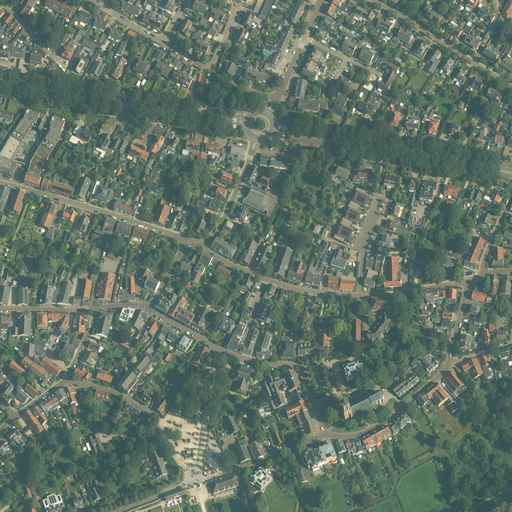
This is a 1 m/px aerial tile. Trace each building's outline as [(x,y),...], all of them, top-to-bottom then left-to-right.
[(27,2),(23,0),(22,3),(32,9),(35,5),(27,1),(27,2)] [(48,9),(52,2),(51,1),(51,0),(45,0),(44,2),(46,3),(44,7),(48,9)] [(52,11),(58,0),(57,0),(55,0),(54,2),(52,2),(48,9),(52,11)] [(56,13),(60,6),(59,5),(61,1),(58,0),(52,11),(56,13)] [(121,10),(127,12),(129,6),(131,1),(129,0),(127,5),(124,4),(121,10)] [(169,11),(171,5),(160,0),(159,0),(159,1),(165,4),(163,8),(169,11)] [(267,0),(260,15),(266,17),(273,0),(267,0)] [(344,11),(346,9),(343,7),(338,4),(339,2),(333,0),(331,0),(330,3),(340,8),(340,9),(342,10),(344,11)] [(474,8),(478,2),(475,0),(471,0),(467,8),(471,10),(469,12),(473,15),(474,14),(477,10),(474,8)] [(129,6),(127,12),(132,15),(135,9),(131,7),(134,2),(131,1),(129,6)] [(198,12),(203,2),(202,1),(200,3),(197,2),(193,9),(198,12)] [(299,1),(296,7),(303,10),(306,4),(299,1)] [(204,15),(208,8),(205,6),(205,3),(203,2),(198,12),(204,15)] [(30,13),(32,9),(22,3),(20,5),(24,7),(23,9),(30,13)] [(60,15),(66,4),(64,3),(62,7),(60,6),(56,13),(60,15)] [(140,11),(141,8),(138,7),(139,4),(137,3),(135,9),(132,15),(138,17),(140,11)] [(64,17),(68,10),(67,9),(69,6),(66,4),(60,15),(64,17)] [(342,12),(329,5),(327,10),(333,13),(334,13),(335,10),(341,14),(342,12)] [(511,7),(507,5),(502,12),(506,15),(504,18),(510,21),(511,19),(510,18),(511,15),(511,7)] [(431,23),(436,15),(430,12),(432,8),(428,6),(424,12),(428,15),(426,18),(432,22),(431,23)] [(301,15),(303,10),(296,7),(294,12),(301,15)] [(360,19),(364,11),(358,8),(355,15),(352,14),(351,16),(350,20),(348,23),(350,24),(352,21),(354,17),(359,20),(360,19)] [(30,13),(23,9),(22,10),(21,9),(19,14),(23,16),(24,14),(28,17),(30,13)] [(75,12),(70,9),(70,11),(68,10),(64,17),(68,20),(71,15),(73,16),(75,12)] [(490,12),(485,9),(484,11),(482,10),(478,16),(474,14),(473,15),(469,21),(473,24),(476,18),(480,20),(481,18),(484,20),(490,12)] [(218,16),(220,11),(219,10),(217,12),(214,10),(210,18),(215,21),(218,16)] [(333,13),(327,10),(325,14),(335,19),(336,17),(335,17),(336,14),(334,13),(333,13)] [(439,10),(436,15),(431,23),(434,25),(434,24),(438,26),(440,23),(442,24),(446,19),(440,15),(442,12),(439,10)] [(221,24),(225,16),(222,14),(222,11),(220,11),(218,16),(215,21),(221,24)] [(363,25),(365,21),(369,14),(364,11),(360,19),(362,20),(360,24),(363,25)] [(87,24),(91,17),(81,12),(78,17),(75,16),(72,22),(71,24),(74,25),(75,23),(76,22),(80,24),(81,23),(85,25),(87,25),(87,24)] [(148,25),(154,13),(151,12),(149,17),(145,16),(143,22),(148,25)] [(298,20),(301,15),(294,12),(292,17),(298,20)] [(491,36),(496,28),(493,26),(495,24),(492,23),(495,18),(493,17),(494,15),(490,12),(484,20),(487,22),(486,24),(492,28),(488,34),(491,35),(491,36)] [(156,21),(153,19),(155,14),(154,13),(148,25),(154,27),(159,16),(159,15),(156,21)] [(255,16),(247,13),(246,16),(243,16),(243,18),(252,22),(255,16)] [(371,23),(375,17),(369,14),(365,21),(368,22),(366,26),(369,28),(368,29),(370,30),(373,26),(370,25),(371,23)] [(5,24),(1,29),(3,31),(13,19),(9,15),(7,17),(5,16),(2,21),(3,22),(5,24)] [(160,30),(162,23),(159,22),(161,16),(159,16),(154,27),(160,30)] [(292,18),(288,16),(286,20),(290,21),(289,23),(296,26),(298,20),(292,17),(292,18)] [(250,28),(252,22),(243,18),(242,19),(244,21),(242,25),(250,28)] [(333,27),(334,23),(324,18),(322,22),(333,27)] [(99,29),(100,27),(102,22),(97,19),(93,27),(96,28),(95,32),(97,33),(99,29)] [(282,22),(274,19),(273,21),(276,22),(275,23),(281,26),(280,27),(282,28),(280,31),(285,33),(291,36),(294,31),(287,28),(286,27),(287,25),(281,22),(282,22)] [(7,36),(10,32),(11,30),(17,23),(13,20),(8,27),(6,29),(7,31),(5,34),(7,36)] [(383,21),(381,20),(378,25),(376,24),(372,30),(377,33),(379,30),(382,32),(387,21),(386,21),(385,21),(384,21),(383,21)] [(192,25),(184,21),(183,24),(180,24),(180,26),(189,31),(192,25)] [(390,39),(393,33),(390,31),(393,26),(390,24),(389,24),(389,23),(388,22),(387,21),(382,32),(385,33),(384,36),(390,39)] [(105,32),(108,25),(102,22),(100,27),(99,29),(105,32)] [(335,32),(337,29),(333,27),(322,22),(320,25),(328,29),(329,29),(335,32)] [(15,36),(20,28),(19,27),(20,25),(17,23),(16,25),(10,33),(10,32),(7,36),(10,38),(11,37),(13,38),(15,36)] [(344,29),(346,26),(340,23),(338,26),(337,29),(341,31),(342,30),(343,28),(344,29)] [(452,35),(457,28),(451,24),(447,31),(452,35)] [(475,26),(472,24),(471,26),(467,33),(469,35),(475,26)] [(186,36),(189,31),(180,26),(178,27),(180,29),(179,33),(186,36)] [(457,27),(457,28),(452,35),(458,39),(463,30),(458,27),(457,27)] [(201,29),(198,35),(195,41),(194,43),(194,44),(194,43),(197,45),(194,49),(198,51),(197,54),(199,54),(201,50),(205,43),(205,42),(199,39),(204,30),(201,29)] [(318,30),(317,33),(327,39),(330,33),(320,29),(319,30),(318,30)] [(20,39),(23,35),(24,33),(20,30),(9,46),(8,46),(9,47),(12,47),(18,38),(20,39)] [(112,42),(113,41),(117,32),(112,30),(109,37),(112,38),(110,41),(112,42)] [(127,35),(136,40),(138,35),(129,30),(127,35)] [(245,39),(247,33),(240,30),(238,33),(236,33),(236,35),(245,39)] [(404,32),(401,30),(399,36),(395,34),(392,40),(398,44),(399,41),(403,42),(408,32),(407,32),(406,31),(405,32),(404,31),(404,32)] [(120,42),(123,35),(117,32),(113,41),(112,42),(115,43),(116,40),(120,42)] [(409,50),(413,43),(410,42),(413,36),(411,35),(410,34),(410,33),(409,33),(408,32),(403,42),(406,44),(404,47),(409,50)] [(485,45),(489,40),(488,39),(491,35),(488,34),(485,32),(483,37),(485,39),(482,43),(485,45)] [(26,46),(29,41),(27,40),(29,37),(26,35),(27,35),(24,33),(23,35),(20,39),(24,42),(23,43),(26,46)] [(289,41),(291,36),(285,33),(282,39),(289,41)] [(328,44),(330,40),(327,39),(317,33),(315,37),(320,39),(319,41),(321,42),(322,41),(323,41),(328,44)] [(243,51),(245,46),(242,45),(245,39),(236,35),(234,37),(236,39),(235,42),(236,43),(234,47),(243,51)] [(471,47),(476,38),(474,37),(472,39),(469,37),(465,43),(471,47)] [(282,39),(280,38),(279,40),(281,41),(280,44),(287,47),(289,41),(282,39)] [(471,47),(477,50),(481,43),(476,39),(476,38),(471,47)] [(347,54),(352,44),(346,42),(346,41),(343,39),(341,44),(345,45),(342,51),(344,52),(344,53),(347,54)] [(66,50),(64,49),(60,56),(61,56),(60,57),(62,58),(63,57),(65,58),(70,49),(71,47),(72,45),(72,44),(74,41),(71,40),(66,50)] [(264,44),(262,43),(262,42),(258,40),(257,43),(264,47),(275,51),(276,49),(277,49),(277,50),(284,52),(287,47),(280,44),(277,43),(275,47),(271,46),(271,45),(270,44),(269,44),(268,43),(267,44),(266,44),(265,43),(264,44)] [(9,46),(3,41),(1,44),(0,45),(0,46),(3,47),(2,52),(0,51),(0,58),(8,60),(9,55),(10,55),(11,55),(12,47),(9,47),(8,46),(9,46)] [(352,44),(347,54),(350,56),(351,55),(353,56),(355,51),(358,52),(363,43),(360,41),(358,46),(355,44),(355,46),(352,44)] [(31,55),(29,54),(27,61),(30,61),(29,64),(35,65),(37,51),(38,46),(35,42),(34,48),(33,50),(34,51),(33,55),(31,55)] [(422,43),(421,42),(414,52),(415,53),(414,55),(422,60),(426,54),(423,52),(427,46),(425,45),(425,44),(424,43),(423,43),(422,43)] [(201,50),(199,54),(201,55),(203,53),(206,55),(210,47),(207,46),(207,44),(205,43),(201,50)] [(122,56),(126,47),(121,44),(118,50),(117,53),(116,54),(121,56),(122,56)] [(37,51),(35,65),(40,66),(42,56),(44,58),(47,55),(41,49),(38,46),(37,51)] [(359,59),(365,62),(369,53),(371,50),(363,46),(359,53),(362,54),(359,59)] [(489,58),(495,50),(489,46),(484,55),(489,58)] [(503,56),(508,47),(506,46),(500,54),(503,56)] [(10,55),(9,57),(21,59),(22,49),(21,49),(20,51),(17,48),(12,47),(11,55),(10,55)] [(279,63),(282,58),(282,57),(279,56),(280,53),(275,51),(264,47),(265,47),(264,49),(262,54),(265,56),(273,60),(279,63)] [(326,61),(329,55),(316,48),(313,54),(324,60),(326,61)] [(69,61),(73,54),(71,53),(72,50),(70,49),(65,58),(67,59),(67,60),(69,61),(69,60),(69,61)] [(495,62),(499,56),(498,56),(500,53),(495,50),(489,58),(495,62)] [(436,52),(434,51),(427,61),(428,61),(426,63),(429,65),(431,67),(428,72),(431,74),(439,63),(436,61),(440,55),(439,54),(438,53),(438,52),(437,52),(436,52)] [(376,61),(380,55),(376,53),(374,56),(369,53),(365,62),(370,65),(373,59),(376,61)] [(121,56),(116,54),(113,59),(116,61),(109,76),(117,80),(126,62),(120,58),(121,56)] [(322,65),(324,60),(313,54),(311,59),(322,65)] [(244,66),(248,56),(247,55),(245,60),(239,57),(237,63),(244,66)] [(79,56),(78,59),(77,60),(72,70),(79,74),(83,66),(86,67),(89,61),(79,56)] [(277,68),(279,63),(273,60),(265,56),(264,60),(269,62),(268,65),(277,68)] [(507,70),(511,62),(511,60),(510,60),(511,59),(507,57),(501,66),(507,70)] [(138,75),(139,73),(143,65),(144,64),(141,62),(142,60),(139,59),(133,71),(135,72),(136,74),(138,75)] [(175,68),(177,65),(179,61),(176,59),(172,66),(170,65),(168,68),(165,66),(161,75),(167,78),(171,69),(173,67),(175,68)] [(319,70),(322,65),(311,59),(308,64),(319,70)] [(449,60),(447,59),(440,69),(441,69),(438,73),(439,74),(440,75),(441,74),(442,73),(448,77),(452,71),(450,69),(453,63),(452,62),(451,61),(451,60),(450,60),(449,60)] [(98,77),(103,67),(96,63),(90,73),(98,77)] [(145,77),(151,65),(149,63),(147,66),(144,64),(143,65),(139,73),(138,75),(141,77),(143,76),(145,77)] [(160,78),(161,75),(165,66),(159,63),(155,72),(157,73),(156,76),(160,78)] [(232,77),(237,68),(226,63),(222,72),(232,77)] [(245,78),(250,80),(251,78),(253,72),(247,71),(248,68),(250,64),(247,63),(242,74),(245,75),(245,78)] [(316,75),(319,70),(308,64),(305,69),(316,75)] [(388,76),(389,76),(394,79),(395,77),(399,70),(390,65),(387,71),(390,73),(389,74),(390,74),(389,76),(388,76)] [(461,69),(459,68),(454,79),(457,80),(456,83),(462,86),(466,79),(463,78),(466,71),(464,70),(463,69),(462,69),(461,69)] [(315,82),(318,76),(316,75),(305,69),(302,75),(315,82)] [(177,83),(182,74),(176,72),(172,81),(177,83)] [(183,86),(184,83),(187,77),(182,74),(177,83),(183,86)] [(268,82),(269,76),(264,74),(264,76),(258,74),(257,80),(256,81),(262,83),(263,81),(268,82)] [(207,88),(208,82),(205,81),(206,77),(198,75),(196,82),(200,83),(197,92),(200,93),(200,94),(202,94),(203,94),(205,87),(207,88)] [(388,76),(386,81),(385,83),(384,84),(381,83),(378,89),(387,93),(390,87),(392,83),(394,79),(389,76),(388,76)] [(188,89),(193,80),(187,77),(184,83),(183,86),(188,89)] [(480,91),(483,85),(479,82),(473,79),(470,86),(475,89),(476,88),(480,91)] [(304,101),(307,83),(299,82),(296,99),(295,99),(291,98),(289,106),(299,107),(298,109),(319,113),(319,111),(327,112),(328,104),(322,103),(321,105),(304,102),(304,101)] [(334,94),(336,91),(320,83),(319,86),(334,94)] [(463,98),(468,88),(464,87),(459,97),(463,98)] [(323,98),(324,89),(317,88),(315,97),(323,98)] [(498,93),(492,89),(490,92),(489,91),(485,96),(492,100),(491,103),(498,93)] [(349,98),(340,93),(339,96),(338,95),(338,97),(335,103),(335,104),(334,104),(331,111),(343,117),(347,109),(346,109),(349,104),(347,103),(349,98)] [(500,109),(504,101),(502,99),(504,97),(498,93),(491,103),(500,109)] [(416,100),(418,101),(422,102),(425,97),(418,94),(416,100)] [(365,114),(369,106),(371,102),(373,99),(370,98),(369,101),(368,101),(365,106),(360,103),(359,106),(360,106),(358,110),(363,112),(362,113),(365,114)] [(393,109),(396,101),(392,99),(389,98),(388,100),(391,102),(388,107),(393,109)] [(466,101),(459,98),(454,107),(462,111),(466,101)] [(375,114),(376,110),(369,106),(365,114),(366,114),(366,115),(368,116),(368,114),(372,116),(373,113),(375,114)] [(478,119),(482,110),(478,108),(474,117),(478,119)] [(27,111),(25,116),(37,121),(39,116),(27,111)] [(399,121),(401,121),(401,118),(399,118),(400,114),(392,113),(392,116),(388,116),(388,121),(391,121),(390,126),(398,127),(399,121)] [(13,121),(13,118),(12,118),(13,115),(7,114),(5,120),(4,124),(10,124),(12,122),(12,121),(13,121)] [(22,123),(32,126),(33,125),(35,126),(37,121),(25,116),(22,123)] [(52,119),(50,125),(62,129),(64,124),(52,119)] [(503,128),(506,122),(500,119),(497,125),(495,131),(497,132),(500,126),(503,128)] [(20,122),(16,128),(27,134),(32,126),(22,123),(20,122)] [(437,134),(438,125),(431,124),(431,123),(427,122),(426,127),(430,127),(429,133),(437,134)] [(476,128),(477,125),(473,124),(472,128),(471,130),(470,130),(469,138),(473,139),(473,140),(476,141),(479,129),(476,128)] [(49,131),(60,135),(62,129),(50,125),(49,127),(51,128),(49,131)] [(459,135),(461,127),(457,127),(457,130),(450,129),(449,136),(455,137),(455,134),(459,135)] [(16,128),(13,134),(24,140),(27,134),(16,128)] [(83,132),(76,128),(73,134),(76,135),(75,138),(72,136),(69,142),(76,145),(78,141),(80,142),(81,140),(88,144),(92,135),(83,131),(83,132)] [(485,137),(486,130),(479,129),(476,141),(483,142),(484,137),(485,137)] [(47,134),(59,141),(62,135),(60,135),(49,131),(47,134)] [(497,133),(497,137),(496,137),(495,139),(494,139),(493,143),(495,143),(494,144),(498,145),(497,147),(501,148),(501,147),(504,148),(506,141),(504,141),(504,138),(505,138),(507,133),(503,132),(502,134),(501,133),(497,133)] [(13,134),(9,140),(20,146),(24,140),(13,134)] [(44,139),(55,146),(59,141),(47,134),(44,139)] [(102,159),(109,146),(106,145),(109,138),(103,135),(97,148),(102,151),(99,158),(102,159)] [(164,140),(158,137),(157,139),(156,139),(149,151),(155,154),(158,146),(161,147),(164,140)] [(41,145),(52,151),(55,146),(44,139),(41,145)] [(9,140),(6,146),(17,152),(20,146),(9,140)] [(117,152),(117,151),(121,143),(115,140),(111,149),(117,152)] [(173,153),(174,152),(179,143),(173,140),(169,147),(172,148),(170,151),(173,153)] [(123,154),(127,145),(121,142),(121,143),(117,151),(123,154)] [(183,150),(182,155),(185,155),(187,156),(188,152),(192,153),(192,152),(193,143),(187,142),(186,149),(186,150),(185,151),(183,150)] [(41,145),(38,150),(49,157),(52,151),(41,145)] [(6,146),(2,152),(13,158),(17,152),(6,146)] [(133,159),(134,156),(138,150),(132,147),(128,156),(133,159)] [(242,157),(243,152),(232,150),(229,149),(227,159),(232,160),(239,161),(240,157),(242,157)] [(40,158),(46,162),(49,157),(38,150),(35,155),(40,158)] [(140,159),(143,152),(138,150),(134,156),(133,159),(132,162),(134,163),(134,161),(135,162),(136,160),(137,158),(140,159)] [(2,152),(0,154),(0,158),(10,162),(13,158),(2,152)] [(145,162),(148,155),(143,152),(140,159),(138,162),(141,163),(142,160),(145,162)] [(40,158),(35,155),(32,160),(43,167),(46,162),(40,158)] [(270,158),(271,156),(266,156),(266,157),(261,156),(261,157),(260,156),(259,163),(260,163),(259,166),(276,169),(276,171),(280,172),(280,170),(287,171),(287,170),(289,171),(290,168),(291,168),(291,165),(291,163),(291,161),(289,161),(289,160),(284,160),(281,160),(281,159),(278,158),(278,159),(277,159),(277,158),(274,158),(271,158),(270,158)] [(0,172),(6,175),(10,162),(0,158),(0,161),(2,162),(0,168),(0,172)] [(43,167),(32,160),(29,167),(28,171),(27,175),(34,177),(38,178),(40,171),(43,167)] [(239,165),(239,161),(232,160),(230,169),(237,170),(237,165),(239,165)] [(17,165),(10,162),(6,175),(12,177),(17,165)] [(245,178),(254,182),(260,170),(251,166),(245,178)] [(341,177),(344,170),(335,167),(332,174),(341,177)] [(346,180),(350,173),(344,170),(341,177),(346,180)] [(354,175),(352,175),(350,178),(353,179),(353,181),(356,182),(356,181),(361,182),(361,183),(368,184),(370,173),(358,171),(357,175),(354,175)] [(146,183),(149,176),(143,173),(141,176),(140,180),(146,183)] [(289,181),(279,176),(276,174),(274,176),(287,184),(289,181)] [(27,175),(24,184),(31,186),(34,177),(27,175)] [(224,176),(221,175),(220,177),(219,180),(221,181),(221,182),(225,184),(226,184),(229,185),(230,185),(231,183),(231,182),(232,179),(224,175),(224,176)] [(41,179),(38,178),(34,177),(31,186),(38,188),(41,179)] [(266,188),(270,180),(263,177),(260,185),(266,188)] [(394,188),(396,178),(390,177),(390,178),(386,177),(384,186),(394,188)] [(91,182),(81,178),(80,179),(78,179),(76,182),(79,183),(74,196),(84,200),(91,182)] [(257,188),(259,184),(254,182),(245,178),(244,182),(257,188)] [(50,192),(53,182),(44,179),(42,188),(47,190),(46,191),(50,192)] [(414,193),(416,181),(408,180),(407,183),(406,184),(405,186),(407,188),(410,188),(409,192),(414,193)] [(344,190),(347,182),(345,181),(343,186),(341,185),(339,188),(344,190)] [(71,199),(75,189),(53,182),(50,192),(60,195),(60,193),(65,195),(64,196),(71,199)] [(101,201),(105,190),(98,187),(100,183),(97,182),(92,194),(96,196),(95,199),(101,201)] [(437,193),(438,185),(425,183),(424,190),(422,189),(420,201),(433,203),(435,193),(437,193)] [(225,197),(225,196),(225,195),(226,192),(221,190),(222,189),(216,186),(214,189),(217,190),(215,195),(219,197),(219,196),(224,198),(224,197),(225,197)] [(451,197),(451,196),(453,188),(446,186),(444,195),(445,195),(445,196),(447,197),(447,196),(451,197)] [(263,192),(256,189),(252,187),(247,199),(244,200),(242,203),(263,213),(264,211),(267,213),(266,216),(271,219),(281,197),(273,193),(275,191),(269,189),(267,194),(263,192)] [(0,212),(2,213),(10,192),(0,188),(0,212)] [(355,197),(355,198),(366,203),(369,197),(365,196),(367,192),(357,188),(355,191),(357,192),(355,197)] [(457,198),(459,190),(453,188),(451,196),(451,197),(455,197),(454,199),(456,199),(457,198)] [(8,210),(18,214),(25,194),(15,190),(8,210)] [(111,201),(114,194),(110,193),(110,192),(105,190),(101,201),(107,203),(108,200),(111,201)] [(474,192),(472,191),(471,192),(470,191),(467,200),(473,202),(473,201),(476,195),(476,193),(474,192)] [(479,194),(476,193),(476,195),(473,201),(479,204),(482,195),(481,195),(481,194),(479,193),(479,194)] [(176,203),(179,197),(172,194),(170,200),(176,203)] [(501,197),(494,194),(493,195),(491,194),(490,198),(492,200),(492,201),(498,204),(501,197)] [(353,196),(349,205),(359,209),(360,207),(364,208),(366,203),(355,198),(355,197),(353,196)] [(203,198),(198,210),(204,212),(206,208),(217,213),(221,203),(212,199),(211,203),(206,201),(207,200),(203,198)] [(163,226),(169,209),(162,206),(164,201),(160,200),(159,201),(161,201),(153,223),(163,226)] [(119,213),(122,202),(117,201),(113,211),(119,213)] [(404,205),(401,204),(396,201),(394,205),(393,204),(390,215),(398,217),(401,207),(404,208),(404,205)] [(127,204),(122,202),(119,213),(124,215),(127,204)] [(134,218),(135,216),(136,215),(135,214),(136,212),(137,212),(137,210),(137,209),(136,208),(137,203),(133,202),(131,208),(129,216),(134,218)] [(47,206),(42,204),(40,208),(45,210),(39,226),(48,230),(45,238),(46,238),(49,231),(51,224),(57,209),(47,205),(47,206)] [(349,205),(345,213),(359,220),(361,214),(357,213),(359,209),(349,205)] [(246,217),(248,211),(240,208),(237,214),(246,217)] [(177,230),(182,233),(189,216),(184,214),(184,213),(181,212),(180,212),(175,210),(168,227),(174,229),(176,225),(175,225),(174,222),(175,220),(177,219),(178,219),(178,218),(181,220),(182,221),(183,223),(182,225),(179,226),(178,226),(177,230)] [(70,215),(65,212),(62,219),(72,223),(75,215),(71,213),(70,215)] [(345,213),(341,222),(351,226),(352,223),(356,225),(359,220),(345,213)] [(243,223),(246,217),(237,214),(235,219),(243,223)] [(485,216),(481,214),(479,220),(483,222),(482,224),(480,223),(479,227),(484,230),(486,226),(488,226),(491,218),(485,215),(485,216)] [(204,224),(207,219),(200,216),(198,221),(197,221),(193,232),(201,236),(206,225),(204,224)] [(86,226),(89,220),(82,217),(78,226),(75,225),(72,233),(75,234),(77,231),(85,234),(87,227),(86,226)] [(423,226),(412,224),(414,217),(410,217),(408,225),(424,231),(428,220),(424,219),(423,226)] [(107,232),(111,220),(107,218),(102,231),(103,231),(102,233),(95,231),(93,237),(102,241),(105,234),(106,235),(107,232)] [(115,232),(112,231),(115,221),(111,220),(107,232),(106,235),(110,236),(110,238),(113,239),(115,232)] [(400,228),(401,223),(396,221),(395,224),(388,221),(386,229),(393,231),(395,227),(400,228)] [(339,231),(351,236),(353,231),(350,229),(351,226),(341,222),(339,225),(342,226),(339,231)] [(126,230),(128,226),(119,223),(116,233),(119,234),(118,237),(120,238),(121,235),(122,230),(125,231),(126,230)] [(51,240),(57,226),(51,224),(49,231),(46,238),(51,240)] [(318,226),(313,224),(309,233),(314,235),(318,227),(318,226)] [(129,238),(132,227),(128,226),(126,230),(125,231),(122,230),(121,235),(124,236),(124,237),(127,239),(128,237),(129,238)] [(146,243),(149,232),(135,227),(131,237),(132,238),(133,237),(141,240),(141,241),(146,243)] [(337,230),(333,239),(343,244),(345,240),(348,242),(351,236),(339,231),(337,230)] [(511,232),(509,231),(509,233),(506,232),(503,238),(511,241),(510,246),(511,246),(511,232)] [(286,245),(289,238),(287,237),(281,235),(279,240),(278,239),(278,241),(286,245)] [(396,243),(397,237),(392,235),(392,238),(384,236),(382,244),(390,246),(391,242),(396,243)] [(476,265),(486,242),(476,238),(472,248),(469,247),(470,244),(467,242),(466,245),(467,246),(463,253),(468,256),(464,266),(475,271),(478,266),(476,265)] [(211,248),(225,256),(230,247),(234,242),(230,239),(226,245),(217,239),(211,248)] [(248,266),(256,250),(258,245),(248,241),(239,261),(248,266)] [(117,253),(120,244),(117,243),(115,250),(112,249),(112,251),(117,253)] [(323,257),(324,254),(328,245),(326,243),(321,253),(320,255),(323,257)] [(234,249),(235,247),(233,245),(231,248),(230,247),(225,256),(231,260),(236,251),(234,249)] [(511,246),(510,246),(503,245),(503,249),(492,249),(493,267),(504,266),(503,253),(505,253),(505,250),(511,250),(511,246)] [(262,272),(272,252),(262,247),(252,268),(262,272)] [(284,277),(292,253),(281,249),(272,273),(284,277)] [(114,260),(117,253),(112,251),(109,250),(107,258),(114,260)] [(342,275),(346,263),(339,260),(342,253),(336,250),(331,266),(341,270),(340,271),(338,270),(337,273),(342,275)] [(455,261),(456,260),(460,261),(463,253),(458,251),(456,256),(447,253),(446,258),(445,257),(442,267),(453,271),(456,261),(455,261)] [(208,268),(210,263),(213,259),(203,254),(197,266),(202,268),(203,265),(208,268)] [(188,274),(197,257),(192,255),(187,265),(182,263),(179,269),(188,274)] [(422,258),(417,259),(417,262),(417,265),(418,265),(419,271),(423,270),(423,271),(424,271),(425,271),(427,271),(428,271),(428,270),(428,266),(428,260),(427,260),(427,258),(422,258)] [(399,272),(398,259),(386,260),(387,278),(388,278),(388,282),(385,282),(385,288),(401,287),(401,277),(399,277),(399,275),(401,275),(401,272),(399,272)] [(292,271),(291,271),(290,270),(287,278),(300,283),(304,273),(303,273),(306,265),(297,261),(294,268),(293,268),(292,271)] [(326,267),(327,265),(328,263),(323,261),(321,265),(317,273),(316,276),(314,285),(319,286),(321,277),(319,277),(320,273),(320,271),(321,271),(323,266),(326,267)] [(97,270),(99,264),(91,262),(89,268),(97,270)] [(227,279),(231,271),(219,265),(215,273),(227,279)] [(205,269),(202,268),(197,266),(194,272),(198,274),(202,276),(205,269)] [(64,279),(68,270),(62,267),(58,276),(64,279)] [(155,293),(159,284),(149,279),(152,274),(144,270),(139,280),(146,284),(144,288),(155,293)] [(17,306),(22,306),(22,304),(23,304),(23,298),(24,298),(24,292),(24,291),(24,289),(26,281),(27,279),(27,278),(23,277),(24,272),(22,271),(19,277),(22,278),(20,291),(17,291),(17,306)] [(376,281),(378,273),(369,271),(367,278),(364,287),(374,289),(376,281)] [(193,283),(198,274),(194,272),(189,281),(193,283)] [(111,302),(115,276),(102,274),(100,285),(98,284),(96,296),(98,296),(97,299),(111,302)] [(204,280),(205,278),(202,276),(198,274),(193,283),(197,285),(200,278),(204,280)] [(66,284),(69,275),(67,275),(65,278),(63,283),(57,304),(67,305),(73,286),(66,284)] [(338,290),(339,285),(337,284),(338,280),(334,279),(335,278),(329,276),(328,281),(329,281),(327,288),(336,290),(336,289),(338,290)] [(183,285),(185,280),(178,277),(176,281),(183,285)] [(249,289),(253,281),(245,277),(239,292),(245,294),(247,288),(249,289)] [(498,305),(498,303),(499,293),(497,292),(499,278),(490,277),(487,295),(493,296),(492,305),(498,305)] [(510,296),(511,284),(511,278),(503,277),(501,291),(499,291),(499,293),(498,303),(501,303),(502,298),(506,299),(507,295),(510,296)] [(22,304),(22,306),(28,306),(28,291),(29,291),(29,286),(30,286),(31,279),(27,279),(26,281),(24,289),(24,291),(24,292),(24,298),(23,298),(23,304),(22,304)] [(124,301),(135,301),(134,279),(124,279),(125,291),(124,291),(124,301)] [(88,307),(92,282),(81,281),(78,297),(77,298),(73,298),(73,305),(82,306),(82,307),(88,307)] [(354,288),(354,287),(353,287),(353,282),(341,281),(339,290),(353,291),(354,291),(354,290),(355,288),(354,288)] [(54,288),(54,285),(45,284),(45,288),(42,287),(40,296),(52,298),(54,288)] [(273,297),(276,289),(268,286),(265,294),(263,299),(266,300),(268,295),(273,297)] [(7,305),(10,289),(4,288),(0,304),(7,305)] [(289,299),(291,293),(281,290),(278,302),(280,302),(281,300),(282,297),(289,299)] [(432,297),(431,290),(426,291),(427,300),(427,305),(434,304),(433,300),(434,300),(434,297),(432,297)] [(438,302),(442,301),(442,299),(445,299),(445,290),(437,291),(438,300),(438,302)] [(455,304),(456,293),(449,292),(448,300),(446,300),(444,300),(444,306),(447,306),(447,303),(455,304)] [(484,304),(486,296),(474,293),(472,301),(484,304)] [(178,298),(171,294),(168,300),(161,296),(155,307),(166,314),(171,306),(172,307),(178,297),(178,298)] [(51,306),(51,304),(52,298),(40,296),(38,305),(51,306)] [(182,309),(186,302),(178,297),(172,307),(168,315),(175,319),(181,309),(182,309)] [(396,300),(371,300),(371,311),(384,311),(384,315),(387,315),(387,311),(396,311),(396,300)] [(266,324),(272,308),(264,305),(261,304),(260,304),(255,319),(266,324)] [(203,327),(211,312),(201,307),(194,322),(191,321),(188,327),(201,334),(204,328),(203,327)] [(477,317),(479,310),(472,308),(470,315),(477,317)] [(184,321),(189,313),(182,309),(181,309),(175,319),(182,323),(184,321)] [(128,325),(135,311),(123,310),(119,321),(128,325)] [(146,323),(149,316),(136,310),(129,325),(139,330),(143,322),(146,323)] [(251,313),(245,310),(244,310),(240,318),(241,318),(240,318),(239,322),(234,336),(233,336),(227,349),(235,352),(245,327),(251,313)] [(452,321),(453,314),(444,312),(443,317),(443,319),(443,320),(452,321)] [(47,330),(47,313),(46,313),(46,315),(43,315),(43,314),(38,314),(38,315),(38,330),(47,330)] [(58,323),(58,322),(58,313),(48,313),(48,322),(58,323)] [(60,325),(59,325),(55,333),(60,335),(63,330),(66,332),(67,328),(69,323),(69,313),(58,313),(58,322),(58,323),(60,323),(60,325)] [(188,327),(191,321),(194,316),(189,313),(184,321),(182,323),(188,327)] [(22,324),(22,321),(22,314),(18,314),(18,329),(10,329),(10,336),(23,337),(24,324),(22,324)] [(30,337),(31,315),(31,314),(22,314),(22,321),(22,324),(24,324),(23,337),(30,337)] [(103,323),(105,315),(102,314),(101,315),(100,315),(99,319),(97,330),(102,331),(104,323),(103,323)] [(11,322),(11,315),(1,315),(1,318),(0,317),(0,335),(1,330),(7,330),(7,327),(9,327),(9,325),(10,322),(11,322)] [(76,333),(77,331),(78,325),(78,321),(83,321),(83,315),(75,315),(73,333),(76,333)] [(87,321),(88,316),(83,315),(83,321),(78,321),(78,325),(77,331),(76,333),(84,334),(85,321),(87,321)] [(111,322),(112,316),(105,315),(103,323),(104,323),(102,331),(108,333),(113,335),(114,332),(108,331),(111,322)] [(395,327),(395,325),(390,323),(390,316),(380,316),(380,322),(395,327)] [(224,317),(219,328),(224,331),(225,330),(228,323),(226,322),(227,319),(224,317)] [(428,327),(430,322),(418,317),(416,322),(428,327)] [(148,324),(138,341),(142,343),(148,334),(153,337),(161,324),(162,324),(153,318),(148,324)] [(446,321),(442,320),(440,320),(436,319),(435,322),(439,323),(440,325),(441,325),(441,327),(444,328),(448,330),(450,322),(446,321)] [(225,330),(224,331),(227,332),(226,333),(230,335),(232,330),(233,331),(235,326),(236,323),(229,320),(228,323),(225,330)] [(352,342),(361,342),(361,321),(352,321),(352,342)] [(394,329),(395,327),(380,322),(377,327),(384,333),(389,327),(394,329)] [(160,346),(172,329),(165,325),(156,338),(160,341),(158,344),(160,346)] [(493,333),(494,325),(489,325),(490,331),(488,331),(481,332),(483,345),(490,344),(488,333),(490,333),(490,334),(493,333)] [(242,354),(243,349),(246,341),(244,340),(249,329),(245,327),(235,352),(241,354),(242,354)] [(381,345),(383,343),(380,339),(384,333),(377,327),(373,332),(381,345)] [(330,341),(331,329),(318,328),(317,340),(330,341)] [(107,338),(108,333),(102,331),(97,330),(95,335),(107,338)] [(174,346),(182,336),(173,330),(166,341),(174,346)] [(250,357),(256,341),(258,333),(251,331),(247,341),(244,349),(243,349),(242,354),(250,357)] [(501,333),(501,331),(497,331),(497,340),(506,339),(505,333),(501,333)] [(381,345),(373,332),(367,333),(369,342),(376,341),(379,346),(381,345)] [(267,351),(272,338),(261,334),(257,348),(256,357),(264,359),(264,357),(263,357),(265,350),(266,350),(267,351)] [(73,357),(77,349),(67,343),(69,338),(67,337),(64,336),(61,341),(67,344),(63,351),(73,357)] [(185,353),(192,342),(183,337),(176,347),(172,354),(174,355),(178,348),(185,353)] [(295,352),(295,344),(288,343),(288,338),(282,338),(280,343),(284,343),(283,351),(281,351),(280,358),(295,359),(295,352)] [(44,350),(47,343),(35,340),(34,345),(35,345),(35,346),(44,350)] [(329,347),(330,341),(317,340),(316,344),(314,343),(312,353),(326,354),(327,346),(329,347)] [(98,353),(101,347),(91,342),(88,348),(98,353)] [(473,350),(473,344),(461,342),(460,348),(461,349),(461,351),(464,352),(464,349),(473,350)] [(298,357),(312,354),(312,353),(314,343),(297,345),(298,357)] [(33,360),(34,351),(34,346),(25,345),(24,356),(33,360)] [(42,357),(46,351),(43,350),(44,350),(35,346),(35,345),(34,346),(34,351),(42,357)] [(202,367),(210,352),(199,347),(192,362),(202,367)] [(150,360),(155,353),(154,352),(149,348),(144,355),(150,360)] [(507,348),(498,351),(500,360),(501,365),(508,363),(511,362),(507,348)] [(90,354),(86,352),(82,360),(89,364),(92,357),(95,359),(97,355),(91,352),(90,354)] [(134,366),(118,387),(127,394),(128,394),(133,387),(134,387),(134,388),(135,388),(136,388),(136,389),(137,388),(136,388),(137,385),(138,385),(140,385),(141,385),(142,385),(143,384),(144,383),(144,382),(145,380),(145,379),(144,378),(144,377),(143,376),(142,376),(147,370),(148,371),(149,370),(148,369),(153,364),(154,364),(155,364),(156,364),(157,364),(158,363),(161,365),(163,361),(160,359),(163,357),(160,355),(157,352),(155,353),(150,360),(150,361),(143,356),(134,366)] [(188,363),(194,354),(191,352),(185,361),(188,363)] [(167,354),(164,360),(168,362),(169,360),(170,361),(172,357),(171,356),(167,354)] [(428,355),(422,360),(421,362),(422,363),(423,362),(424,361),(424,362),(426,361),(427,362),(429,365),(430,364),(434,369),(438,365),(434,360),(433,361),(428,355)] [(43,362),(34,356),(33,362),(55,378),(62,370),(46,358),(43,362)] [(487,379),(492,377),(488,370),(491,369),(486,356),(481,358),(484,367),(482,368),(484,372),(486,378),(487,378),(487,379)] [(44,388),(52,378),(48,375),(48,374),(26,358),(21,365),(41,382),(40,384),(44,388)] [(414,367),(418,362),(413,358),(409,364),(414,367)] [(122,369),(124,365),(113,359),(110,363),(112,364),(115,365),(122,369)] [(482,373),(479,365),(479,364),(477,359),(461,365),(464,371),(470,369),(473,379),(483,375),(485,378),(486,378),(484,372),(482,373)] [(427,362),(426,361),(424,362),(424,361),(423,362),(422,363),(426,367),(425,369),(429,373),(434,369),(430,364),(429,365),(427,362)] [(20,375),(23,371),(17,366),(17,365),(13,362),(9,367),(20,375)] [(359,364),(344,369),(348,381),(362,377),(362,375),(365,375),(364,372),(364,369),(363,367),(362,365),(359,365),(359,364)] [(251,386),(256,371),(239,365),(234,381),(236,381),(233,391),(245,395),(248,386),(251,386)] [(75,372),(74,372),(74,373),(74,374),(74,375),(81,379),(83,376),(85,377),(84,378),(89,381),(92,375),(86,371),(81,369),(80,371),(77,369),(75,372)] [(106,373),(99,370),(99,371),(96,379),(103,381),(105,376),(106,373)] [(290,404),(293,403),(294,406),(303,402),(300,395),(292,373),(284,376),(273,381),(271,376),(266,377),(268,382),(271,392),(272,392),(275,400),(274,400),(277,409),(286,405),(287,409),(294,407),(294,406),(291,407),(290,404)] [(459,394),(466,388),(454,373),(444,381),(456,397),(459,394)] [(110,384),(112,378),(105,376),(103,381),(110,384)] [(411,389),(419,381),(414,376),(406,384),(411,389)] [(10,386),(12,384),(9,382),(12,379),(9,377),(6,382),(9,384),(8,384),(2,393),(7,397),(13,389),(10,386)] [(386,389),(388,386),(377,381),(376,384),(386,389)] [(407,392),(411,389),(406,384),(404,381),(400,384),(407,392)] [(267,399),(272,396),(267,383),(262,385),(267,399)] [(35,398),(40,393),(29,384),(24,389),(35,398)] [(399,398),(407,392),(400,384),(392,390),(399,398)] [(449,399),(437,384),(425,394),(428,398),(430,400),(432,398),(439,407),(449,399)] [(24,403),(29,397),(20,391),(22,389),(19,387),(15,392),(18,394),(16,397),(24,403)] [(74,416),(76,415),(72,404),(77,402),(74,394),(76,393),(74,387),(65,390),(74,416)] [(65,404),(69,402),(67,397),(63,389),(58,392),(63,400),(65,404)] [(110,403),(112,395),(96,390),(94,399),(110,403)] [(60,407),(65,404),(63,400),(58,392),(54,395),(54,396),(60,406),(60,407)] [(148,404),(152,398),(145,393),(141,398),(148,404)] [(385,398),(383,395),(379,394),(374,396),(373,394),(370,394),(349,405),(350,408),(349,409),(348,408),(346,410),(347,411),(342,413),(346,421),(350,418),(351,419),(353,418),(353,417),(355,417),(356,420),(371,413),(379,409),(377,405),(383,402),(385,398)] [(428,398),(425,394),(422,396),(417,400),(423,407),(426,404),(427,405),(429,404),(426,400),(428,398)] [(60,406),(54,396),(50,398),(56,407),(57,408),(60,406)] [(53,411),(57,408),(56,407),(50,398),(47,400),(52,408),(53,411)] [(169,403),(162,398),(160,400),(160,399),(153,409),(161,415),(168,406),(168,405),(169,403)] [(50,413),(53,411),(52,408),(47,400),(43,403),(49,411),(50,413)] [(128,402),(128,403),(122,412),(127,415),(128,412),(130,410),(133,411),(136,407),(128,402)] [(288,419),(295,416),(306,411),(303,402),(294,406),(294,407),(287,409),(284,411),(288,419)] [(46,413),(49,411),(43,403),(40,405),(46,413)] [(455,417),(457,415),(456,415),(461,412),(459,409),(454,403),(448,407),(453,414),(455,417)] [(45,417),(38,407),(32,411),(41,426),(42,425),(46,431),(42,425),(47,422),(51,427),(53,426),(49,418),(47,415),(45,417)] [(137,418),(141,410),(136,407),(133,411),(130,410),(128,412),(129,413),(137,418)] [(145,423),(147,420),(150,415),(141,410),(137,418),(141,420),(145,423)] [(36,436),(44,430),(30,411),(22,417),(36,436)] [(300,426),(311,422),(306,411),(295,416),(300,426)] [(401,431),(411,423),(405,416),(395,424),(389,429),(393,437),(401,430),(401,431)] [(230,436),(240,431),(233,417),(223,422),(230,436)] [(300,442),(303,441),(302,439),(314,435),(311,422),(300,426),(299,426),(302,438),(299,439),(300,442)] [(23,432),(22,431),(24,428),(21,423),(16,427),(21,432),(22,432),(23,433),(23,432)] [(264,425),(258,428),(259,432),(262,431),(263,433),(264,435),(263,436),(263,438),(265,439),(267,439),(268,437),(264,425)] [(272,435),(278,433),(279,433),(275,425),(274,425),(271,426),(269,427),(272,435)] [(384,441),(392,436),(387,426),(379,431),(384,441)] [(18,441),(19,439),(18,437),(20,435),(14,429),(10,433),(18,441)] [(375,446),(384,441),(379,431),(370,435),(375,446)] [(18,441),(10,433),(6,437),(12,443),(14,441),(16,442),(22,448),(23,446),(21,444),(18,441)] [(247,439),(246,436),(247,435),(246,433),(242,434),(244,437),(245,440),(248,446),(255,460),(265,456),(264,454),(267,453),(265,449),(263,450),(259,442),(251,445),(247,439)] [(277,446),(282,444),(278,433),(272,435),(277,446)] [(103,453),(96,435),(87,439),(88,443),(85,445),(86,448),(87,448),(89,452),(91,451),(93,457),(103,453)] [(375,446),(370,435),(362,440),(367,450),(371,448),(371,449),(374,447),(375,446)] [(240,464),(250,460),(245,447),(248,446),(245,440),(238,442),(240,449),(235,451),(240,464)] [(145,445),(147,450),(156,446),(154,441),(145,445)] [(350,456),(353,455),(352,451),(353,451),(353,449),(354,449),(352,443),(352,441),(346,443),(350,456)] [(357,457),(364,454),(363,451),(362,447),(359,441),(352,443),(354,449),(353,449),(353,451),(352,451),(353,455),(353,456),(356,455),(357,457)] [(12,454),(9,452),(11,449),(9,447),(2,442),(0,444),(0,447),(7,453),(11,456),(14,459),(13,458),(15,456),(12,454)] [(339,455),(347,452),(343,442),(335,445),(339,455)] [(331,446),(330,445),(329,443),(326,444),(325,446),(326,448),(318,451),(313,453),(313,452),(312,452),(312,451),(310,449),(308,450),(307,452),(307,454),(307,455),(304,456),(309,470),(312,469),(313,472),(319,469),(319,467),(331,462),(332,464),(334,464),(336,463),(337,462),(337,460),(332,446),(331,446)] [(157,479),(167,475),(159,453),(149,457),(157,479)] [(265,472),(261,468),(256,473),(248,480),(251,483),(250,484),(253,487),(254,486),(260,491),(272,479),(269,476),(271,474),(266,470),(265,472)] [(302,483),(308,481),(303,468),(298,470),(302,483)] [(15,470),(12,473),(15,475),(13,477),(17,480),(18,478),(21,475),(15,470)] [(209,483),(213,495),(239,487),(234,475),(209,483)] [(41,482),(29,486),(31,491),(32,490),(35,497),(40,495),(38,489),(43,487),(41,482)] [(94,502),(101,499),(97,490),(99,489),(97,482),(90,484),(93,491),(90,492),(94,502)] [(27,500),(32,498),(29,488),(23,490),(27,500)] [(185,489),(183,488),(182,489),(181,491),(163,497),(164,498),(165,502),(187,495),(185,490),(185,489)] [(56,496),(55,495),(46,498),(47,499),(42,501),(45,511),(44,511),(65,511),(60,496),(60,495),(56,496)] [(83,506),(79,495),(78,495),(77,495),(72,497),(74,502),(72,502),(75,509),(83,506)] [(249,504),(252,511),(260,508),(258,501),(249,504)]
